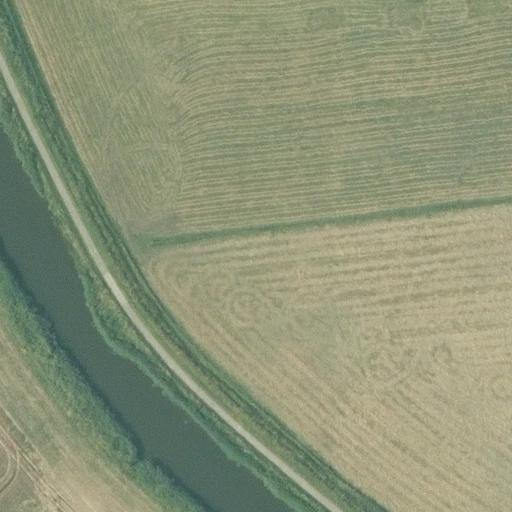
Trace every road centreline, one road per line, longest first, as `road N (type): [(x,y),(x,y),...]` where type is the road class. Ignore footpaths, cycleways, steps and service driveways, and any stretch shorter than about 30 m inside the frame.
road 1 (track): [(486,0),(449,87),(424,115),(155,156),(0,168)]
road 2 (motorway): [(0,70),(511,25)]
road 3 (motorway): [(208,0),(0,18)]
